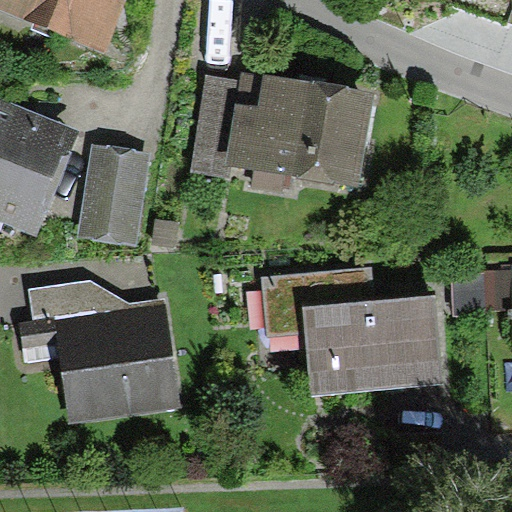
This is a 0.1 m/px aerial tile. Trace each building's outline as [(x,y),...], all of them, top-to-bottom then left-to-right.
[(135,0),(15,0),(10,18),(117,54),(135,0)] [(393,91),(213,73),(202,180),(382,198),(393,91)] [(95,128),(0,93),(0,208),(58,230),(95,128)] [(157,158),(108,153),(98,242),(147,247),(157,158)] [(173,294),(26,317),(35,373),(72,367),(81,423),(192,405),(173,294)] [(462,298),(308,308),(315,412),(469,402),(462,298)]
